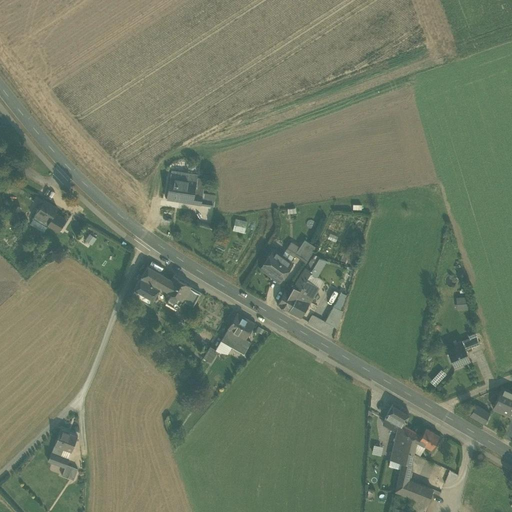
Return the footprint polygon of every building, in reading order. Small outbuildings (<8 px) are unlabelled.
[(166,199),(192,203),(194,194),(196,178),(197,175),(171,171),(166,199)] [(194,194),(202,196),(202,193),(204,179),(196,178),(194,194)] [(201,205),(213,207),(215,195),(202,193),(202,196),(201,205)] [(202,196),(194,194),(192,203),(201,205),(202,196)] [(43,200),(36,213),(50,221),(55,213),(57,208),(43,200)] [(36,213),(33,218),(47,226),(48,225),(50,221),(36,213)] [(65,219),(55,213),(50,221),(48,225),(58,231),(65,219)] [(43,232),(47,226),(33,218),(30,224),(43,232)] [(89,234),(84,240),(92,245),(96,239),(89,234)] [(294,254),(306,262),(315,246),(304,239),(299,247),(294,254)] [(285,251),(293,256),(294,254),(299,247),(291,242),(285,251)] [(261,268),(279,281),(285,271),(290,263),(281,256),(282,256),(273,250),(261,268)] [(342,264),(355,268),(358,258),(345,254),(342,264)] [(305,268),(311,271),(319,258),(319,257),(314,255),(312,259),(311,259),(305,268)] [(181,300),(182,300),(190,286),(173,276),(171,279),(169,282),(162,278),(164,275),(147,266),(141,275),(139,279),(133,289),(134,289),(153,300),(160,287),(171,294),(181,300)] [(277,304),(288,311),(296,296),(311,271),(305,268),(305,267),(297,279),(291,290),(288,288),(287,290),(285,289),(277,304)] [(311,277),(299,298),(308,303),(320,283),(311,277)] [(201,292),(190,286),(182,300),(193,306),(201,292)] [(130,295),(150,306),(153,300),(134,289),(130,295)] [(176,308),(181,300),(171,294),(166,302),(176,308)] [(300,317),(308,303),(299,298),(296,296),(288,311),(300,317)] [(467,308),(466,296),(455,296),(456,309),(467,308)] [(342,311),(333,306),(325,321),(337,328),(342,311)] [(236,313),(227,328),(245,339),(245,338),(254,323),(236,313)] [(308,322),(315,326),(319,317),(312,314),(308,322)] [(250,342),(245,338),(245,339),(227,328),(220,340),(231,346),(243,354),(250,342)] [(462,341),(465,349),(479,344),(475,332),(468,335),(469,338),(462,341)] [(231,346),(220,340),(215,350),(217,351),(227,354),(231,346)] [(446,350),(454,367),(454,366),(469,360),(469,361),(470,361),(465,349),(462,341),(461,340),(461,341),(462,344),(447,350),(446,350)] [(203,358),(210,362),(217,351),(215,350),(210,346),(203,358)] [(511,416),(511,391),(502,387),(492,407),(511,416)] [(384,418),(398,425),(401,427),(402,425),(409,413),(392,404),(384,418)] [(490,413),(476,404),(469,415),(484,424),(490,413)] [(384,418),(383,421),(389,425),(388,427),(396,432),(398,425),(384,418)] [(401,427),(398,425),(396,432),(390,459),(401,462),(409,428),(402,425),(401,427)] [(401,462),(411,464),(414,453),(417,443),(418,442),(425,446),(431,449),(438,435),(425,428),(421,435),(409,428),(401,462)] [(60,429),(54,445),(71,451),(77,435),(60,429)] [(417,443),(414,453),(420,456),(425,446),(418,442),(417,443)] [(68,459),(71,451),(54,445),(51,453),(68,459)] [(66,464),(68,459),(51,453),(48,461),(65,467),(66,464)] [(401,462),(390,459),(388,466),(399,469),(401,462)] [(411,464),(401,462),(399,469),(394,490),(416,497),(428,500),(431,487),(408,480),(412,465),(411,464)] [(61,475),(68,478),(72,466),(66,464),(65,467),(61,475)] [(77,469),(72,466),(68,478),(73,480),(77,469)] [(416,511),(422,511),(428,500),(416,497),(411,510),(416,511)]
